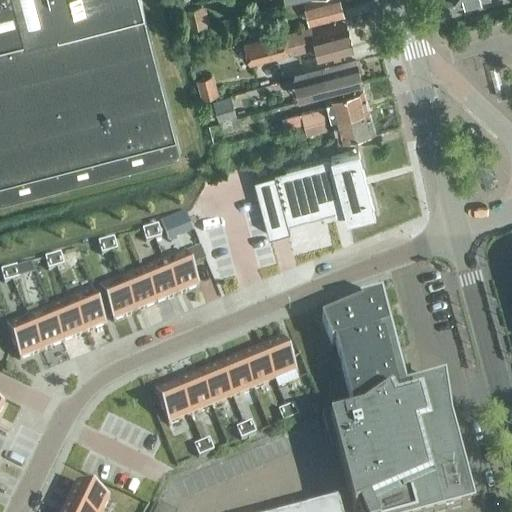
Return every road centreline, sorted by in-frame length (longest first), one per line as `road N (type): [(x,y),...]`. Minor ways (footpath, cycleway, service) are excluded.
road 1 (residential): [(16,511),(59,425),(98,381),(459,225)]
road 2 (secondary): [(459,225),(398,0)]
road 3 (secondary): [(511,428),(459,225)]
